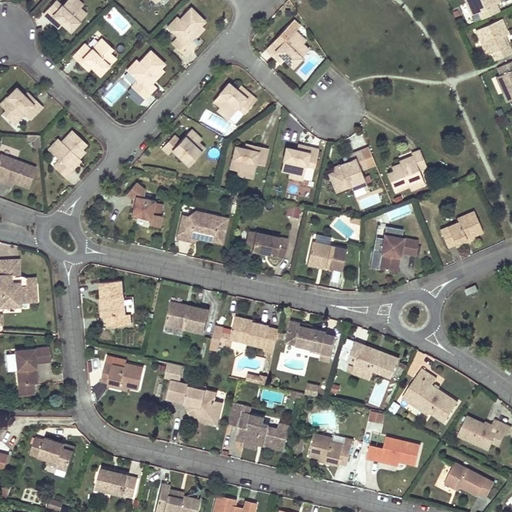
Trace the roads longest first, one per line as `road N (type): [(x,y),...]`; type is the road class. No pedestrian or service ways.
road 1 (residential): [(407,511),(106,437),(80,401),(68,258)]
road 2 (residential): [(327,304),(82,249)]
road 3 (residential): [(128,148),(0,25)]
road 4 (residential): [(128,148),(228,40)]
road 5 (residential): [(228,40),(304,110),(335,107)]
